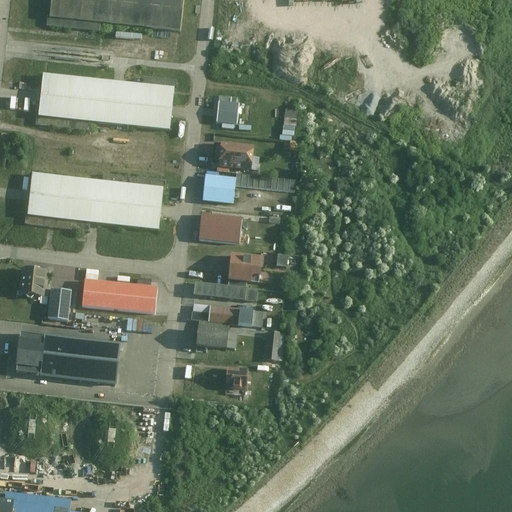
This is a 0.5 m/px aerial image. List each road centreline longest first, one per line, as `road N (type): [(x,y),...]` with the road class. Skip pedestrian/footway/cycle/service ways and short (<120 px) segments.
road 1 (unclassified): [(206,0),(178,270)]
road 2 (unclassified): [(178,270),(0,251)]
road 3 (unclassified): [(178,270),(162,408)]
